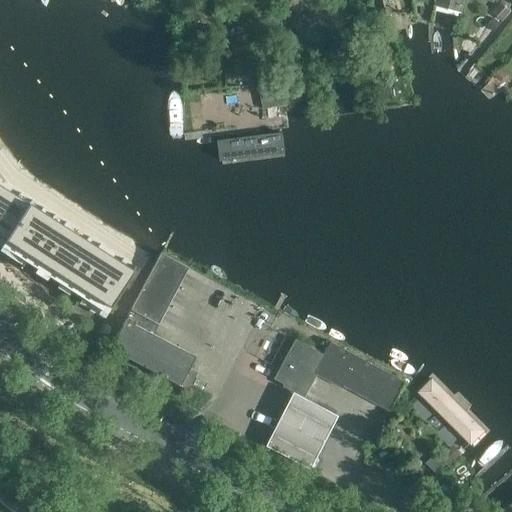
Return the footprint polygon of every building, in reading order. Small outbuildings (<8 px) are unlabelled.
[(161,0),(162,8),(180,7),(180,0),(161,0)] [(402,15),(397,0),(383,0),(389,19),(402,15)] [(462,13),(465,0),(437,0),(436,7),(462,13)] [(216,133),(219,155),(297,145),(294,123),(216,133)] [(0,186),(0,238),(109,308),(132,272),(0,186)] [(153,335),(188,268),(160,253),(109,350),(181,387),(183,388),(184,388),(185,387),(186,387),(188,386),(189,384),(189,383),(189,382),(189,380),(189,379),(188,377),(187,377),(186,376),(195,357),(153,335)] [(407,383),(332,343),(325,355),(297,340),(276,380),(305,396),(317,373),(391,413),(407,383)] [(490,438),(434,383),(415,402),(471,457),(490,438)] [(415,498),(430,484),(419,472),(404,486),(415,498)]
